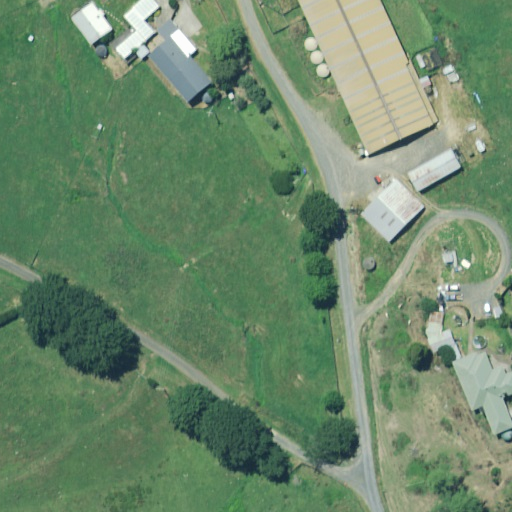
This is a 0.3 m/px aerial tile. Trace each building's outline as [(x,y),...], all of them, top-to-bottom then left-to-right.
[(119,50),(128,60),(136,52),(144,60),(153,51),(146,43),(158,32),(147,21),(163,7),(156,0),(144,0),(127,17),(140,31),(119,50)] [(333,74),(371,155),(438,124),(380,0),(299,0),(316,36),(333,74)] [(112,26),(95,3),(74,18),(91,42),(112,26)] [(200,51),(173,20),(160,31),(169,41),(152,56),(192,103),(216,83),(194,57),(200,51)] [(333,74),(316,36),(304,41),(321,79),(333,74)] [(466,167),(456,149),(411,174),(420,192),(466,167)] [(427,208),(398,180),(363,215),(392,243),(427,208)] [(448,314),(435,312),(432,331),(446,332),(448,314)] [(455,332),(438,339),(444,353),(450,350),(457,367),(477,413),(486,409),(498,438),(511,431),(511,400),(510,395),(511,394),(511,361),(509,353),(492,360),(488,352),(467,361),(455,332)]
